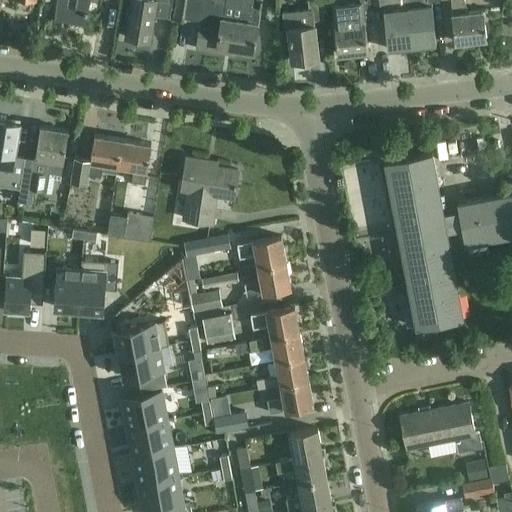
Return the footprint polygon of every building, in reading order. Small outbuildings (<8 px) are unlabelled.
[(84,22),(88,0),(58,0),(57,9),(69,11),(68,19),(84,22)] [(130,0),(125,37),(150,41),(155,13),(168,15),(168,16),(169,16),(171,0),(130,0)] [(177,0),(175,18),(189,21),(189,19),(201,21),(196,49),(222,53),(223,46),(253,51),(259,20),(261,0),(177,0)] [(289,29),(292,60),(317,57),(314,21),(324,20),(321,0),(308,0),(309,10),(283,13),(284,30),(289,29)] [(373,0),(360,0),(361,2),(333,5),(338,55),(368,52),(365,21),(376,20),(374,5),(373,0)] [(407,0),(373,0),(374,5),(384,3),(385,9),(384,9),(388,49),(412,47),(408,7),(407,0)] [(451,0),(456,42),(486,39),(483,10),(466,12),(464,0),(451,0)] [(408,7),(412,47),(436,44),(432,4),(408,7)] [(0,119),(0,183),(6,184),(20,187),(25,158),(14,156),(20,122),(0,119)] [(60,178),(63,160),(68,130),(40,125),(35,159),(25,158),(20,187),(18,201),(31,203),(33,189),(42,190),(43,190),(51,191),(54,177),(60,178)] [(118,165),(122,138),(95,134),(90,161),(75,158),(71,182),(87,185),(89,174),(101,176),(103,163),(118,165)] [(122,138),(118,165),(134,168),(132,181),(145,183),(151,143),(122,138)] [(447,231),(444,212),(433,152),(385,161),(416,327),(463,319),(447,231)] [(234,196),(238,169),(203,163),(203,160),(186,157),(181,188),(188,189),(184,217),(211,222),(216,194),(234,196)] [(465,243),(511,234),(511,191),(457,201),(459,209),(444,212),(447,231),(462,228),(465,243)] [(124,235),(150,239),(154,216),(128,212),(124,235)] [(32,228),(31,245),(45,246),(46,229),(32,228)] [(67,229),(66,239),(76,240),(77,230),(67,229)] [(77,230),(76,240),(86,241),(87,231),(77,230)] [(188,280),(195,279),(195,278),(197,277),(193,253),(225,247),(222,233),(186,239),(188,244),(182,245),(188,280)] [(258,267),(286,262),(281,235),(238,243),(240,256),(256,253),(258,267)] [(7,274),(4,310),(29,312),(29,301),(42,302),(46,250),(23,249),(22,275),(7,274)] [(466,256),(455,258),(458,272),(468,270),(466,256)] [(82,267),(79,307),(103,309),(104,288),(116,289),(118,260),(106,260),(82,258),(81,258),(80,267),(82,267)] [(286,262),(258,267),(261,279),(245,282),(247,294),(291,286),(286,262)] [(57,266),(54,306),(79,307),(82,267),(80,267),(57,266)] [(195,279),(188,280),(193,310),(223,305),(219,287),(197,291),(195,279)] [(266,291),(269,308),(284,306),(282,288),(266,291)] [(272,336),(300,331),(295,306),(251,314),(254,327),(269,324),(272,336)] [(230,313),(203,318),(206,337),(233,331),(233,329),(230,313)] [(164,319),(115,328),(120,352),(159,345),(159,346),(169,344),(164,319)] [(247,326),(233,329),(233,331),(234,337),(248,334),(247,326)] [(200,327),(190,329),(192,339),(202,337),(200,327)] [(276,360),(304,355),(300,331),(272,336),(276,360)] [(202,337),(192,339),(194,349),(204,347),(202,337)] [(249,340),(250,350),(263,347),(262,337),(249,340)] [(159,345),(120,352),(124,376),(164,368),(159,346),(159,345)] [(219,345),(208,348),(210,357),(221,355),(219,347),(219,345)] [(0,351),(0,376),(8,377),(11,353),(0,351)] [(258,388),(280,384),(309,379),(304,355),(276,360),(279,374),(256,379),(258,388)] [(202,356),(188,358),(192,380),(206,377),(205,374),(202,356)] [(309,379),(280,384),(283,397),(267,400),(270,412),(313,404),(309,379)] [(214,385),(208,386),(210,398),(212,397),(216,396),(214,385)] [(163,389),(120,397),(126,426),(168,418),(163,389)] [(236,399),(237,412),(258,411),(258,398),(236,399)] [(214,401),(204,403),(206,413),(216,411),(214,401)] [(458,451),(481,446),(478,432),(475,432),(469,403),(401,416),(407,446),(455,437),(458,451)] [(216,411),(206,413),(208,423),(216,421),(215,416),(217,416),(216,411)] [(217,416),(215,416),(216,421),(218,430),(246,425),(243,411),(217,416)] [(168,418),(126,426),(131,455),(173,447),(168,418)] [(294,457),(322,452),(326,451),(324,442),(321,442),(318,428),(290,433),(294,457)] [(241,467),(251,465),(247,446),(237,448),(241,467)] [(173,447),(131,455),(137,483),(179,475),(173,447)] [(299,482),(327,477),(322,452),(294,457),(276,461),(278,471),(296,468),(299,482)] [(233,455),(223,457),(225,467),(235,465),(233,455)] [(485,458),(467,461),(469,478),(488,474),(485,458)] [(465,495),(495,490),(493,481),(508,478),(505,462),(489,465),(491,477),(462,481),(465,495)] [(235,465),(225,467),(227,477),(237,475),(235,465)] [(246,492),(255,490),(251,465),(241,467),(246,492)] [(179,475),(137,483),(141,511),(144,511),(184,505),(179,475)] [(327,477),(299,482),(301,493),(285,496),(287,509),(303,506),(332,501),(331,500),(327,477)] [(259,511),(257,501),(257,500),(255,490),(246,492),(249,511),(259,511)] [(505,496),(497,498),(498,505),(511,502),(511,491),(504,492),(505,496)] [(463,511),(463,509),(461,497),(417,505),(418,511),(463,511)] [(269,499),(257,501),(259,511),(265,511),(271,511),(269,499)] [(303,506),(304,511),(333,511),(333,509),(337,508),(335,500),(332,501),(303,506)]
